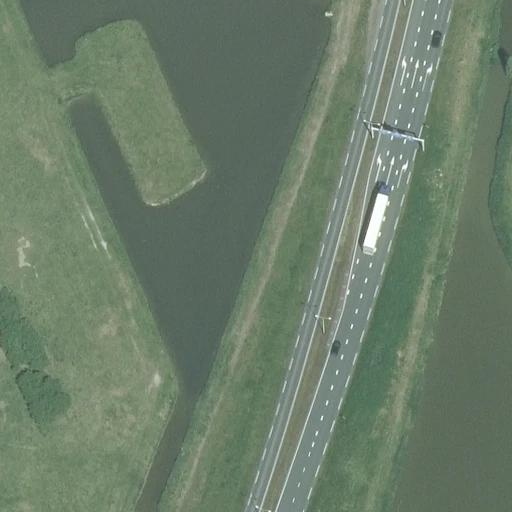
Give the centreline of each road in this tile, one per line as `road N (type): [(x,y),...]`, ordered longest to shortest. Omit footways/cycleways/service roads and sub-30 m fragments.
road 1 (primary): [(288,511),(368,264),(432,0)]
road 2 (primary): [(392,0),(250,511)]
